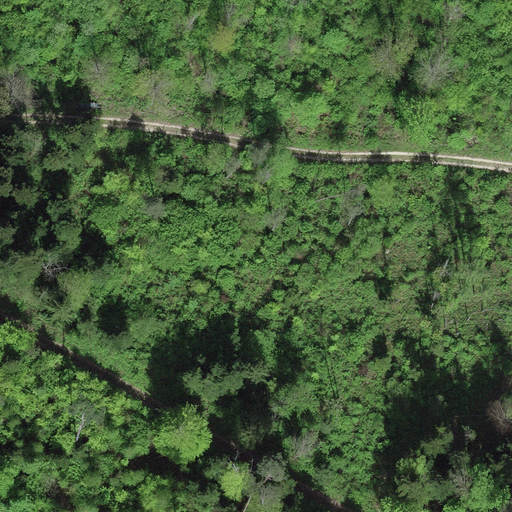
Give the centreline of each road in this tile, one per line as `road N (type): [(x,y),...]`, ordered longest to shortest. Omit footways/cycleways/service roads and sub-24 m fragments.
road 1 (track): [(0,113),(153,118),(331,151),(511,163)]
road 2 (track): [(351,511),(0,317)]
